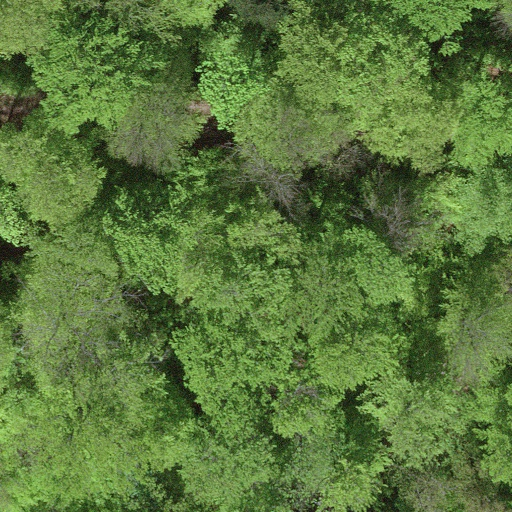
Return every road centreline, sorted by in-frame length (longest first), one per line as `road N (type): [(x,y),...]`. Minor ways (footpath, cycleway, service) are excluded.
road 1 (track): [(511,128),(449,117),(182,113),(0,94)]
road 2 (track): [(304,511),(357,471),(511,310)]
